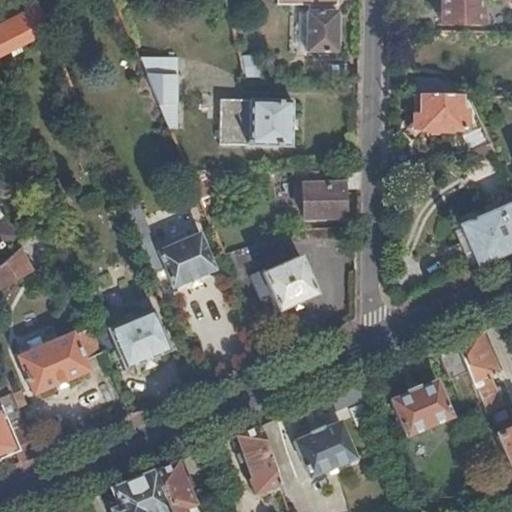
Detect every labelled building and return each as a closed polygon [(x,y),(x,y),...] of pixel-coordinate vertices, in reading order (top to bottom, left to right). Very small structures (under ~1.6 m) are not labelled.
[(334,8),(334,0),(275,0),(275,8),(307,8),(307,15),(305,15),(304,54),(336,53),(336,15),(330,15),(331,8),(334,8)] [(479,0),(440,0),(439,28),(479,27),(479,0)] [(0,65),(3,64),(1,57),(24,47),(27,53),(51,42),(38,9),(0,27),(0,65)] [(138,56),(148,78),(178,78),(178,58),(138,56)] [(239,58),(243,79),(260,79),(260,57),(239,58)] [(178,78),(148,78),(170,131),(177,131),(178,78)] [(437,97),(454,98),(454,91),(437,83),(437,97)] [(437,97),(421,97),(420,130),(425,135),(448,135),(448,132),(462,132),(462,114),(458,114),(458,98),(454,98),(437,97)] [(218,147),(247,148),(247,102),(219,101),(218,147)] [(290,103),(247,102),(247,148),(289,148),(290,103)] [(190,179),(202,208),(219,202),(212,185),(232,185),(233,172),(187,172),(190,179)] [(343,191),(356,191),(357,173),(303,172),(302,185),(300,185),(299,219),(342,221),(343,191)] [(133,201),(121,206),(150,276),(163,272),(170,290),(213,272),(198,237),(158,253),(153,241),(150,242),(133,201)] [(511,204),(457,228),(476,269),(511,253),(511,204)] [(0,252),(16,239),(0,221),(0,252)] [(16,254),(0,267),(0,289),(27,273),(16,254)] [(268,297),(276,315),(315,298),(298,259),(250,280),(258,301),(268,297)] [(169,353),(151,310),(105,330),(124,373),(169,353)] [(83,361),(102,354),(94,335),(92,330),(74,338),(72,335),(16,358),(33,396),(88,372),(83,361)] [(453,344),(465,374),(470,385),(487,378),(496,375),(480,334),(453,344)] [(453,344),(435,352),(448,381),(465,374),(453,344)] [(496,398),(487,378),(470,385),(483,416),(501,409),(496,398)] [(435,383),(418,391),(417,388),(404,393),(405,396),(390,402),(406,441),(451,421),(435,383)] [(358,385),(329,397),(336,413),(364,401),(358,385)] [(0,457),(15,451),(21,464),(38,457),(11,393),(0,398),(0,457)] [(511,402),(508,393),(496,398),(501,409),(511,404),(511,402)] [(339,425),(323,432),(321,429),(308,435),(309,438),(293,444),(308,480),(354,462),(339,425)] [(255,429),(234,438),(250,480),(259,477),(266,492),(278,486),(268,462),(255,429)] [(511,429),(493,437),(511,482),(511,429)] [(268,462),(278,486),(280,490),(296,485),(284,456),(268,462)] [(153,473),(169,511),(196,511),(177,463),(153,473)] [(169,511),(153,473),(110,491),(118,510),(113,511),(169,511)] [(511,511),(511,496),(481,508),(482,511),(511,511)]
